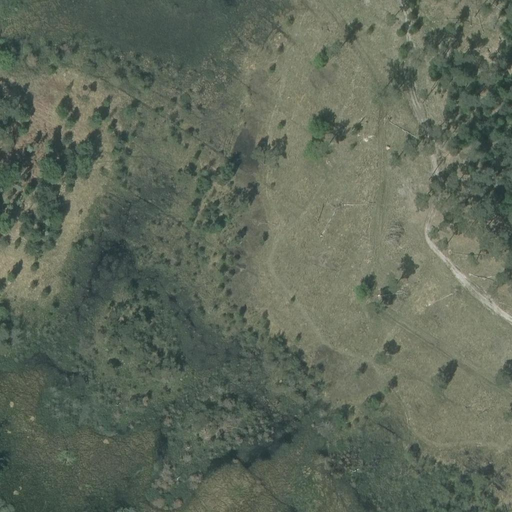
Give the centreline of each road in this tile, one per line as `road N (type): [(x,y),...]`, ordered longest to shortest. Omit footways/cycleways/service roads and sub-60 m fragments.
road 1 (track): [(329,0),(383,97),(369,292),(382,311),(511,393)]
road 2 (track): [(399,0),(412,47),(406,69),(414,107),(427,123),(437,193),(426,234),(449,270),(511,321)]
